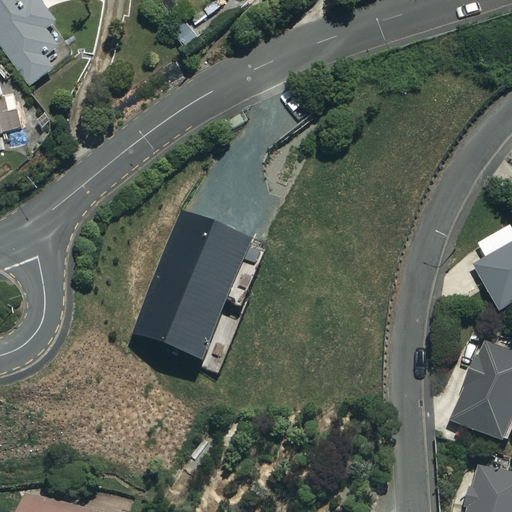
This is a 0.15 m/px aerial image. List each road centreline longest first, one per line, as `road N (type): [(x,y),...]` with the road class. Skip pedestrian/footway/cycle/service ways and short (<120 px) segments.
road 1 (residential): [(32,226),(207,94),(319,41),(449,0)]
road 2 (residential): [(511,112),(453,190),(417,281),(408,386),(414,511)]
road 3 (residential): [(0,355),(24,344),(43,318),(32,226)]
